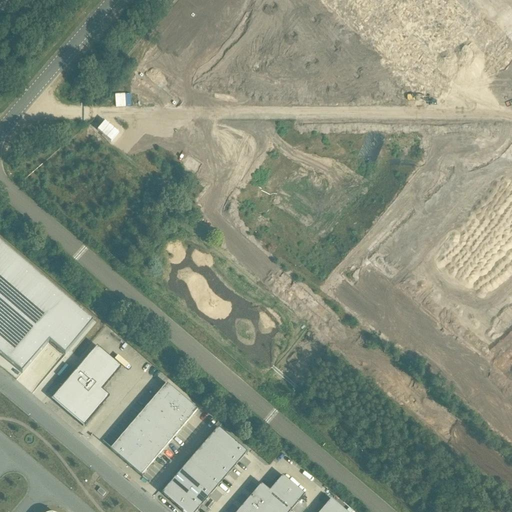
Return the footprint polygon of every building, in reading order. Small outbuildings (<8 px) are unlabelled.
[(183,0),(161,26),(167,31),(192,0),(183,0)] [(511,2),(509,0),(227,0),(184,51),(406,241),(416,230),(442,251),(432,263),(511,332),(511,2)] [(0,355),(22,374),(49,343),(65,356),(93,323),(0,243),(0,355)] [(109,397),(102,390),(121,367),(97,347),(51,400),(84,427),(109,397)] [(198,411),(167,385),(111,451),(142,477),(198,411)] [(218,428),(161,494),(181,511),(196,511),(247,453),(218,428)] [(237,511),(290,511),(305,495),(282,476),(269,491),(261,484),(237,511)] [(106,493),(100,488),(97,492),(103,497),(106,493)] [(345,511),(331,500),(320,511),(345,511)]
